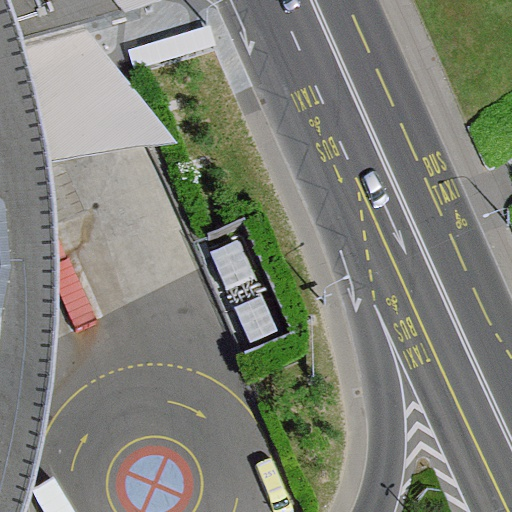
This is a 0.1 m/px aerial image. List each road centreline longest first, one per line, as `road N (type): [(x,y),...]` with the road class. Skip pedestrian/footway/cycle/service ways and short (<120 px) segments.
road 1 (unclassified): [(369,165),(395,425),(375,511)]
road 2 (primary): [(511,476),(369,165)]
road 3 (primary): [(369,165),(297,0)]
